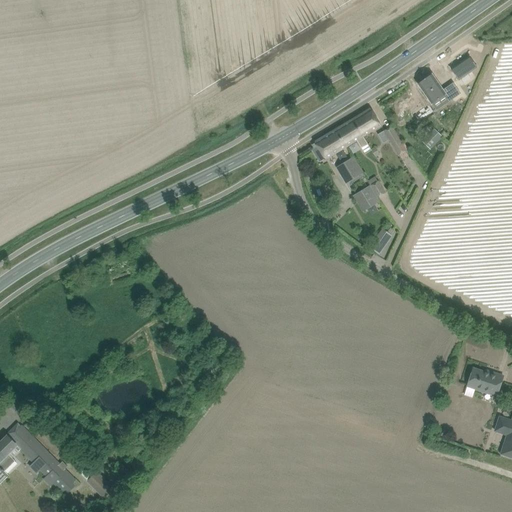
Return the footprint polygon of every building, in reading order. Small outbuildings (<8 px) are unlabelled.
[(468,56),(451,69),(458,80),(476,68),(468,56)] [(431,74),(417,83),(431,104),(448,92),(453,99),(460,94),(453,83),(443,90),(431,74)] [(370,108),(352,120),(362,137),(381,125),(370,108)] [(352,120),(335,129),(346,146),(356,141),(360,147),(366,143),(362,137),(352,120)] [(383,130),(393,147),(398,155),(405,151),(400,142),(390,126),(383,130)] [(346,146),(335,129),(315,142),(315,143),(317,146),(312,149),(319,161),(324,158),(325,159),(334,154),(346,146)] [(422,140),(431,148),(441,137),(433,129),(422,140)] [(380,155),(375,146),(371,149),(375,157),(380,155)] [(354,158),(347,161),(339,166),(346,179),(361,171),(354,158)] [(367,181),(370,185),(377,198),(386,193),(378,180),(377,181),(375,176),(367,181)] [(377,198),(370,185),(353,195),(362,212),(379,201),(377,198)] [(384,229),(371,248),(380,254),(393,235),(384,229)] [(108,373),(114,369),(110,362),(103,366),(108,373)] [(497,394),(500,385),(503,376),(489,371),(489,373),(473,368),(467,384),(464,394),(472,397),(475,389),(484,392),(484,390),(497,394)] [(511,420),(500,416),(495,431),(506,435),(500,454),(511,457),(511,420)] [(0,481),(1,482),(9,475),(3,470),(14,459),(7,453),(13,447),(18,452),(20,450),(33,463),(30,466),(37,473),(40,470),(46,476),(43,479),(50,486),(53,483),(62,492),(75,479),(65,469),(68,466),(63,461),(60,464),(28,432),(22,425),(9,438),(7,436),(0,442),(0,481)] [(103,498),(106,496),(110,500),(117,493),(113,489),(114,488),(97,471),(86,481),(103,498)]
